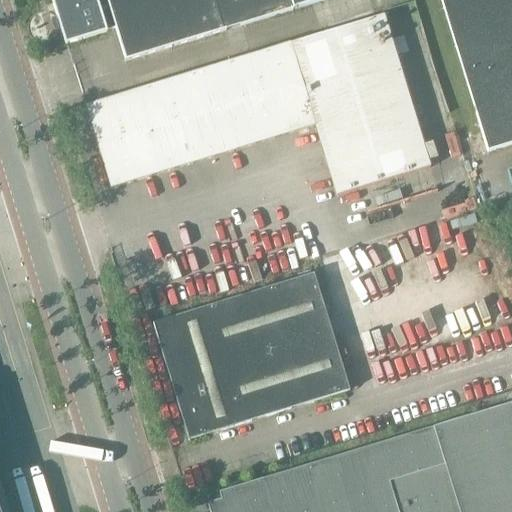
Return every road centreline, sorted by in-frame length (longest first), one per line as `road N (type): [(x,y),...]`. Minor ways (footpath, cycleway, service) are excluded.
road 1 (unclassified): [(150,511),(0,22)]
road 2 (unclassified): [(0,121),(121,511)]
road 3 (unknown): [(143,488),(511,373)]
road 4 (unknown): [(66,237),(316,167)]
